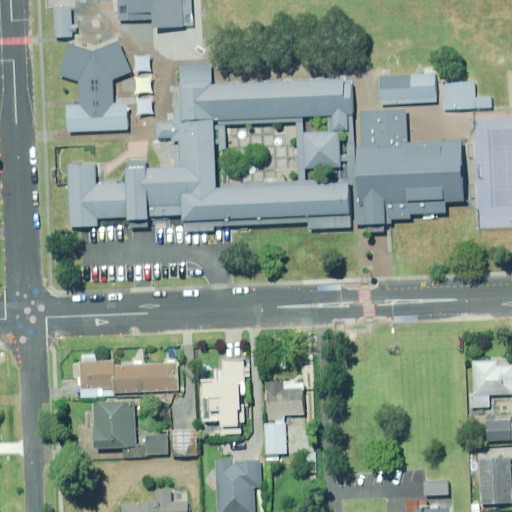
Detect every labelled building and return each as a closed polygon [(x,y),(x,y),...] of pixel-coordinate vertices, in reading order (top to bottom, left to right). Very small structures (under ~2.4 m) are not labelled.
[(180,25),(178,0),(124,0),(125,23),(149,22),(149,26),(180,25)] [(76,3),(55,3),(56,35),(77,35),(76,3)] [(82,99),(67,100),(68,127),(129,125),(128,98),(113,99),(113,80),(136,65),(123,38),(98,45),(73,39),(60,73),(81,82),(82,99)] [(355,121),(353,73),(216,77),(216,61),(185,62),(188,161),(134,163),(134,181),(99,182),(98,164),(74,165),(76,229),(99,228),(99,216),(134,215),(134,223),(152,222),(152,214),(189,213),(189,225),(358,220),(356,178),(223,182),(221,113),(337,109),(337,122),(355,121)] [(439,70),(381,72),(382,100),(440,98),(439,70)] [(478,79),(446,80),(447,105),(478,104),(478,79)] [(368,139),(363,139),(364,198),(365,219),(396,218),(396,216),(416,215),(416,211),(454,209),(453,195),(468,194),(466,136),(413,138),(412,105),(367,106),(368,139)] [(343,127),(301,129),(302,163),(344,162),(343,127)] [(83,387),(86,387),(86,397),(118,397),(118,392),(184,392),(184,365),(146,365),(146,361),(86,361),(86,378),(82,378),(83,387)] [(249,405),(251,378),(254,378),(255,368),(251,367),(252,362),(230,361),(229,371),(222,371),(221,380),(209,379),(207,399),(217,399),(216,411),(229,411),(228,426),(240,427),(239,434),(251,435),(253,405),(249,405)] [(495,408),(495,403),(504,395),(511,395),(511,366),(502,366),(502,362),(479,362),(479,392),(476,392),(476,408),(495,408)] [(290,390),(289,381),(272,382),(273,423),(271,423),(272,454),(293,454),(291,416),(312,415),(311,390),(290,390)] [(144,448),(143,402),(100,403),(101,449),(144,448)] [(511,418),(489,420),(490,444),(511,442),(511,418)] [(201,457),(202,430),(178,430),(177,457),(201,457)] [(173,454),(173,435),(153,435),(153,453),(173,454)] [(511,459),(485,460),(486,505),(511,504),(511,459)] [(261,462),(221,462),(221,511),(261,511),(262,490),(261,462)] [(453,497),(454,483),(430,482),(430,496),(453,497)] [(196,511),(197,503),(178,503),(178,490),(162,490),(162,504),(129,505),(128,511),(196,511)] [(425,502),(412,502),(412,511),(458,511),(459,509),(425,510),(425,502)]
